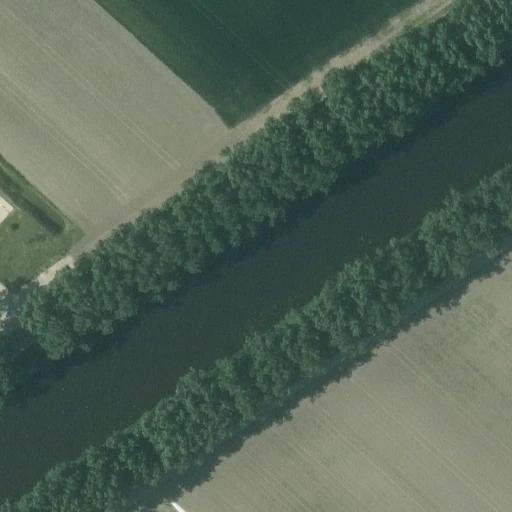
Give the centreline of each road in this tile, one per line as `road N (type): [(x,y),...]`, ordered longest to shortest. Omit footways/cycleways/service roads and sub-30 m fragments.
road 1 (tertiary): [(0,353),(511,3)]
road 2 (secondary): [(67,511),(511,207)]
